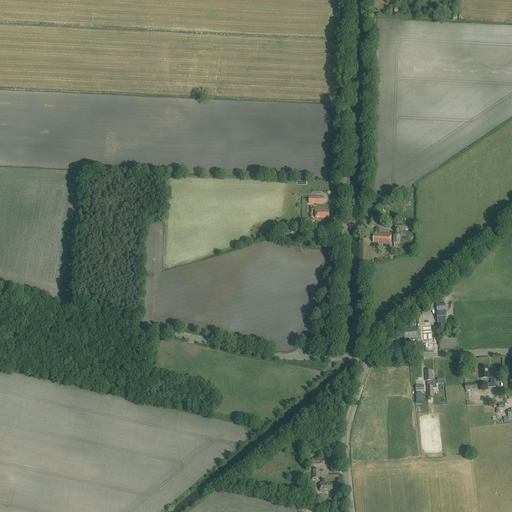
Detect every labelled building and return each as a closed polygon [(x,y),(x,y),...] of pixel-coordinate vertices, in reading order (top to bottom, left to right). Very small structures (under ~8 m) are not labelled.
[(329,210),(324,210),(324,209),(316,209),(316,218),(329,218),(329,210)] [(378,244),(385,244),(385,248),(390,248),(390,244),(391,244),(391,234),(382,233),(382,235),(374,234),(373,242),(378,242),(378,244)] [(427,312),(433,310),(431,304),(425,307),(427,312)] [(438,324),(447,323),(445,310),(436,310),(438,324)] [(432,325),(422,326),(423,340),(433,339),(432,325)] [(418,327),(410,328),(404,328),(404,333),(404,338),(419,337),(418,327)] [(480,378),(489,378),(488,366),(479,366),(480,378)] [(433,388),(436,388),(436,380),(432,380),(432,370),(425,370),(425,381),(427,381),(427,386),(427,397),(433,397),(433,388)] [(320,491),(332,491),(332,483),(325,483),(325,482),(320,482),(320,491)]
